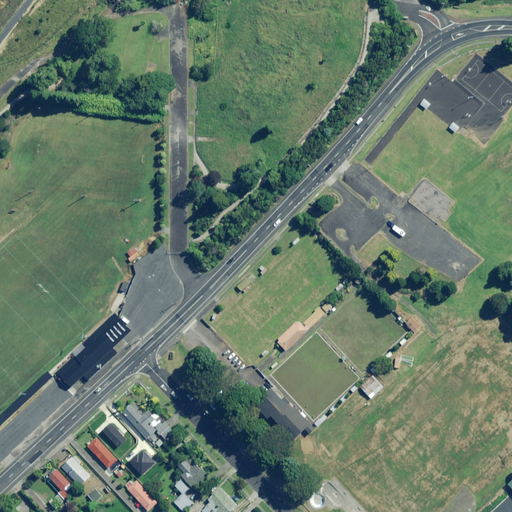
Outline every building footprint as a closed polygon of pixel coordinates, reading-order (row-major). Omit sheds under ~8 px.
[(446,178),(452,182),(479,147),(462,133),(434,168),(435,175),(440,179),(446,178)] [(131,262),(133,260),(139,256),(133,249),(128,253),(131,257),(128,259),(131,262)] [(333,307),(328,302),(322,307),(327,312),(333,307)] [(273,342),(283,352),(322,315),(317,310),(301,326),(296,321),(273,342)] [(129,327),(116,313),(107,322),(104,319),(89,333),(92,336),(54,371),(66,385),(79,373),(83,378),(112,352),(108,347),(129,327)] [(385,386),(374,374),(361,388),(371,399),(385,386)] [(306,425),(271,388),(255,403),(290,441),(306,425)] [(160,436),(161,435),(168,443),(177,434),(165,422),(163,424),(160,421),(162,419),(156,412),(153,415),(149,411),(142,417),(131,405),(122,413),(155,447),(157,445),(159,447),(163,443),(154,433),(156,431),(160,436)] [(117,460),(97,438),(88,446),(109,468),(117,460)] [(80,486),(85,481),(87,483),(89,482),(93,486),(97,482),(90,476),(79,464),(80,462),(74,456),(62,467),(80,486)] [(191,467),(184,460),(178,466),(185,473),(182,476),(194,489),(208,476),(196,463),(191,467)] [(73,487),(57,469),(49,477),(61,490),(58,493),(64,499),(69,495),(67,493),(73,487)] [(157,503),(137,481),(132,485),(129,482),(125,486),(148,511),(157,503)] [(188,489),(181,481),(175,486),(183,494),(188,489)] [(231,511),(238,506),(221,488),(209,500),(211,502),(202,511),(231,511)] [(64,501),(54,490),(45,498),(55,509),(64,501)] [(183,511),(193,503),(184,494),(175,503),(183,511)]
